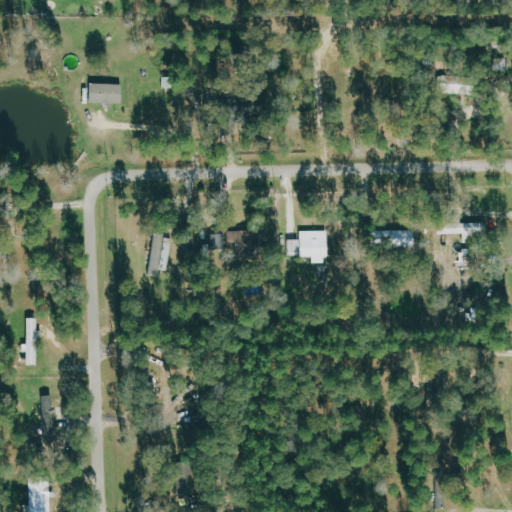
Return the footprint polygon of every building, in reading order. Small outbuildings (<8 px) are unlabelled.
[(446,91),(470,92),(471,79),(447,77),(446,91)] [(92,104),(126,104),(127,85),(92,84),(92,104)] [(480,243),(480,238),(489,238),(489,224),(451,225),(452,235),(467,234),(467,244),(480,243)] [(231,252),(231,254),(267,253),(266,231),(229,232),(229,235),(208,236),(209,253),(231,252)] [(291,240),(292,256),(304,256),(304,258),(316,258),(316,264),(331,263),(331,231),(304,232),(304,240),(291,240)] [(418,249),(419,232),(381,231),(381,248),(418,249)] [(182,263),(183,251),(178,251),(180,237),(156,235),(152,278),(164,278),(165,261),(182,263)] [(31,345),(26,345),(26,353),(31,353),(31,366),(42,366),(41,319),(31,319),(31,345)] [(58,442),(57,397),(43,397),(44,442),(58,442)] [(35,511),(53,511),(52,479),(34,479),(35,511)] [(439,509),(449,508),(447,488),(437,489),(439,509)]
